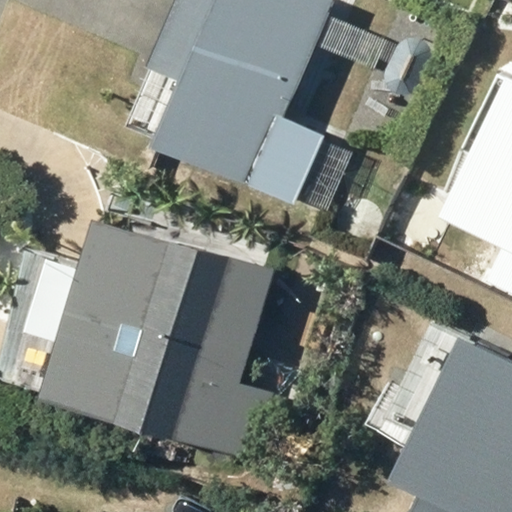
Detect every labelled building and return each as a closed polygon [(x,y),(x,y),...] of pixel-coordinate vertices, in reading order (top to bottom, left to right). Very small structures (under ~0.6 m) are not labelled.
[(178,70),(150,136),(291,196),(294,188),(325,201),(348,147),(317,134),(320,128),(279,110),(325,0),(168,0),(145,55),(178,70)] [(383,62),(382,69),(383,76),(387,82),(392,86),(398,88),(405,88),(411,85),(416,80),(430,53),(430,46),(427,40),(423,35),(417,32),(410,31),(404,32),(398,35),(383,62)] [(511,66),(505,63),(439,201),(501,232),(481,273),(511,288),(511,66)] [(23,321),(57,332),(39,388),(250,453),(270,388),(237,377),(272,263),(91,207),(76,256),(46,247),(23,321)] [(511,511),(511,348),(460,323),(388,467),(416,481),(400,511),(511,511)]
